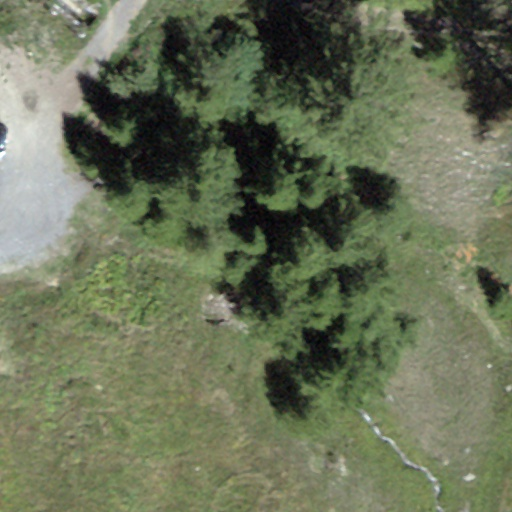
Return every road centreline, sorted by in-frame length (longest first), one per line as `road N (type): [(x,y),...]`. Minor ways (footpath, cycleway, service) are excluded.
road 1 (residential): [(0,216),(51,113),(127,3)]
road 2 (track): [(511,68),(458,30),(326,0)]
